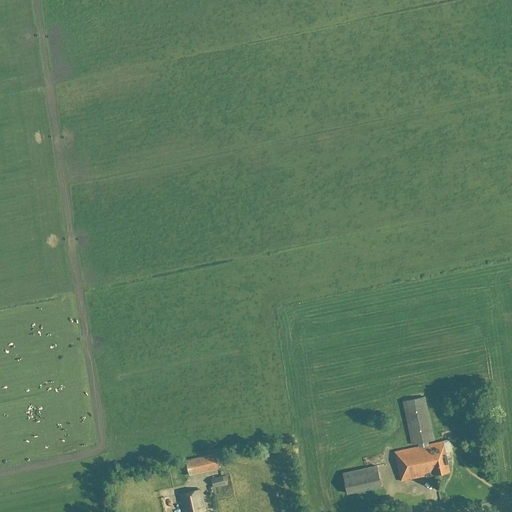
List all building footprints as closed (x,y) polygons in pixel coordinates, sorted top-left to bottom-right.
[(443,442),(429,445),(428,442),(434,441),(425,397),(402,402),(412,446),(418,444),(418,447),(394,452),(400,482),(433,475),(449,472),(443,442)] [(215,453),(185,461),(189,476),(219,469),(215,453)] [(381,486),(377,467),(342,474),(346,494),(381,486)] [(213,488),(228,485),(225,476),(211,479),(213,488)] [(204,511),(199,490),(171,497),(174,511),(204,511)]
